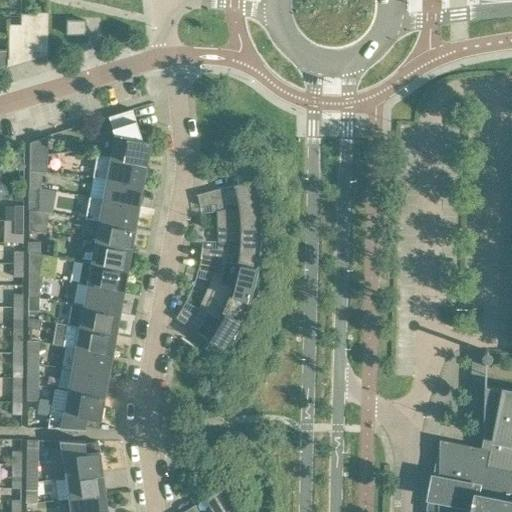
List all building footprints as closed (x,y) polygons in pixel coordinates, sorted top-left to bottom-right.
[(21,13),(21,24),(22,56),(32,56),(32,58),(34,57),(34,52),(34,13),(21,13)] [(47,13),(34,13),(34,52),(44,52),(44,54),(47,53),(47,13)] [(67,20),(67,34),(86,34),(86,20),(67,20)] [(9,24),(8,65),(10,65),(10,60),(20,60),(20,61),(22,61),(22,56),(21,24),(9,24)] [(115,136),(111,157),(146,163),(150,142),(150,143),(152,132),(139,129),(138,127),(133,109),(109,116),(114,135),(114,136),(115,136)] [(48,155),(48,137),(30,142),(30,155),(42,155),(48,155)] [(6,158),(16,166),(23,155),(13,148),(6,158)] [(98,154),(94,176),(107,178),(143,184),(146,163),(111,157),(98,154)] [(42,172),(47,172),(48,155),(42,155),(30,155),(30,172),(42,172)] [(217,226),(262,225),(261,205),(255,179),(267,176),(263,161),(234,169),(234,170),(237,184),(199,194),(196,195),(197,196),(198,196),(201,207),(215,204),(217,210),(216,210),(217,226)] [(30,172),(29,188),(39,188),(40,188),(42,172),(30,172)] [(107,178),(103,199),(139,206),(143,184),(107,178)] [(29,188),(29,210),(39,210),(39,188),(29,188)] [(23,200),(23,192),(15,192),(15,200),(23,200)] [(135,227),(139,206),(103,199),(91,197),(88,218),(99,220),(135,227)] [(15,205),(15,219),(23,219),(23,204),(15,204),(15,205)] [(39,210),(29,210),(29,219),(38,220),(39,210)] [(15,219),(14,233),(23,233),(23,219),(15,219)] [(131,248),(135,227),(99,220),(96,242),(131,248)] [(227,242),(239,243),(239,248),(238,254),(237,260),(236,265),(259,269),(262,244),(262,225),(217,226),(217,242),(218,242),(217,248),(203,247),(201,259),(225,263),(227,242)] [(39,253),(39,241),(29,241),(29,253),(39,253)] [(96,242),(92,263),(127,269),(131,248),(96,242)] [(14,251),(14,263),(23,263),(23,251),(14,251)] [(41,254),(39,253),(29,253),(29,274),(38,275),(41,254)] [(211,280),(205,295),(246,312),(253,294),(259,269),(236,265),(235,270),(234,276),(232,281),(231,287),(220,283),(225,263),(201,259),(198,270),(212,274),(211,280)] [(123,291),(127,269),(92,263),(82,261),(78,283),(88,284),(123,291)] [(14,263),(14,276),(23,276),(23,263),(14,263)] [(29,274),(28,297),(38,297),(42,276),(38,275),(29,274)] [(88,284),(84,306),(120,312),(123,291),(88,284)] [(14,294),(13,307),(22,307),(23,294),(22,294),(14,294)] [(196,358),(220,375),(232,358),(224,352),(238,330),(246,312),(205,295),(198,309),(199,309),(195,315),(183,307),(177,317),(175,316),(174,317),(183,323),(208,340),(201,351),(200,352),(196,358)] [(28,297),(28,309),(38,309),(38,297),(28,297)] [(72,303),(68,325),(116,333),(120,312),(84,306),(72,303)] [(13,307),(13,319),(22,319),(22,307),(13,307)] [(112,354),(116,333),(67,324),(63,346),(66,346),(112,354)] [(28,341),(38,341),(38,329),(28,329),(28,341)] [(13,341),(13,353),(22,353),(22,341),(13,341)] [(38,341),(28,341),(28,353),(38,353),(38,341)] [(73,369),(108,376),(112,354),(66,346),(63,368),(73,369)] [(13,353),(13,366),(22,366),(22,353),(13,353)] [(104,397),(108,376),(73,369),(69,390),(104,397)] [(28,385),(38,385),(38,373),(28,373),(28,385)] [(483,437),(481,448),(440,439),(439,480),(435,479),(432,495),(439,496),(438,511),(436,511),(432,511),(431,511),(511,511),(511,391),(486,386),(486,384),(484,384),(483,437)] [(28,385),(28,400),(38,400),(38,385),(28,385)] [(50,414),(48,428),(62,428),(85,428),(86,426),(99,428),(101,418),(101,417),(104,397),(69,390),(55,388),(50,414)] [(13,389),(13,402),(22,402),(22,389),(13,389)] [(13,414),(21,414),(22,402),(13,402),(13,414)] [(38,449),(38,440),(27,440),(27,449),(38,449)] [(100,452),(99,441),(85,443),(85,440),(61,440),(64,457),(67,477),(102,473),(100,452)] [(21,463),(21,451),(12,451),(12,463),(21,463)] [(12,476),(21,476),(21,463),(12,463),(12,476)] [(37,482),(37,466),(27,466),(27,482),(37,482)] [(237,511),(236,509),(223,486),(232,480),(224,467),(199,483),(199,484),(206,497),(183,511),(237,511)] [(105,494),(102,473),(67,477),(70,499),(105,494)] [(37,482),(27,482),(27,494),(37,494),(37,482)] [(70,499),(71,511),(107,511),(105,494),(70,499)] [(12,499),(11,511),(20,511),(21,499),(12,499)]
